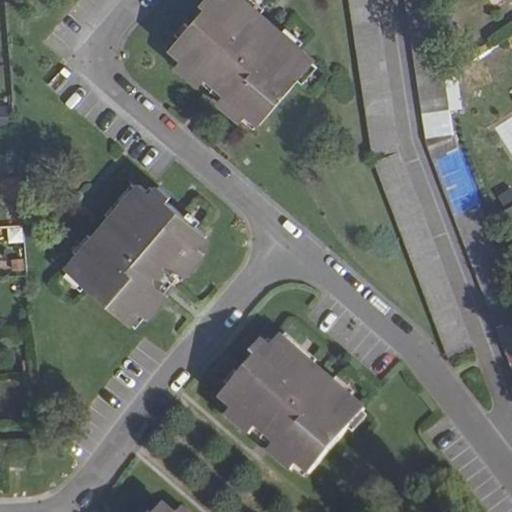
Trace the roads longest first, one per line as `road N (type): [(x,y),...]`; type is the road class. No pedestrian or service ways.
road 1 (residential): [(289,256),(131,416),(94,465),(44,508),(18,511)]
road 2 (residential): [(289,256),(111,84),(107,60),(158,0)]
road 3 (residential): [(511,477),(433,379),(289,256)]
